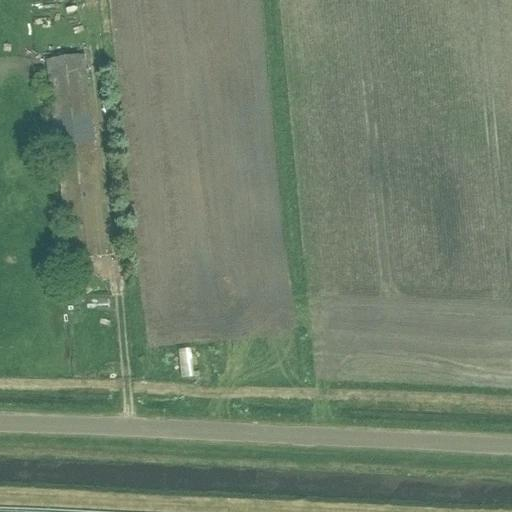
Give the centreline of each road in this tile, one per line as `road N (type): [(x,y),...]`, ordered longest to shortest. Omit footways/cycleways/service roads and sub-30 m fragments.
road 1 (unclassified): [(511,446),(0,424)]
road 2 (track): [(120,282),(129,429)]
